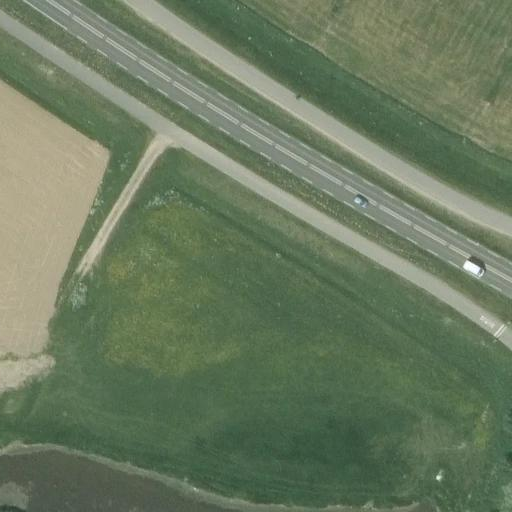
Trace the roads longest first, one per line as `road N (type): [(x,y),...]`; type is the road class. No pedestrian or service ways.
road 1 (unclassified): [(0,19),(166,131),(511,341)]
road 2 (primary): [(511,281),(300,161),(47,0)]
road 3 (unclassified): [(511,229),(418,185),(137,0)]
